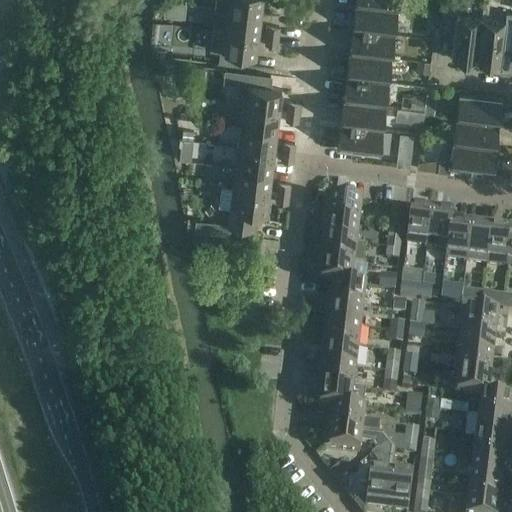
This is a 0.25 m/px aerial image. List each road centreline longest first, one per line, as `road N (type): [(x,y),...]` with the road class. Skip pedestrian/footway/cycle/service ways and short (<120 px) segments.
road 1 (primary): [(94,511),(0,255)]
road 2 (residential): [(345,511),(301,467),(282,418),(290,312)]
road 3 (residential): [(511,193),(308,170)]
road 4 (residential): [(308,170),(326,0)]
road 5 (residential): [(290,312),(308,170)]
